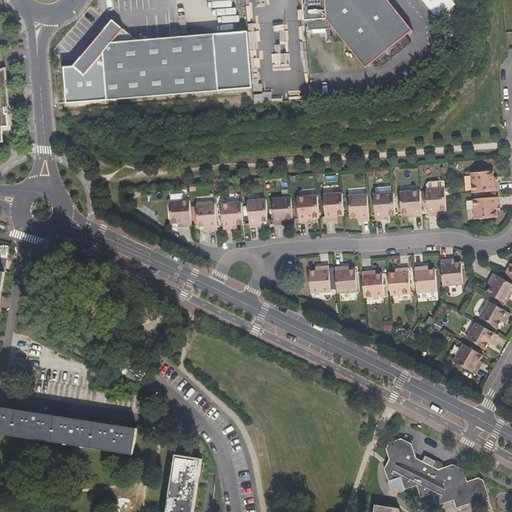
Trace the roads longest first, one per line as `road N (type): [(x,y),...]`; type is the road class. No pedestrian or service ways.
road 1 (residential): [(236,511),(210,433),(160,387),(42,328),(33,306),(35,233)]
road 2 (tertiary): [(473,420),(237,305)]
road 3 (residential): [(275,248),(453,239),(482,249),(511,238)]
road 4 (unknown): [(404,0),(427,29),(424,57),(384,85),(312,88)]
road 5 (tertiary): [(208,292),(88,234)]
